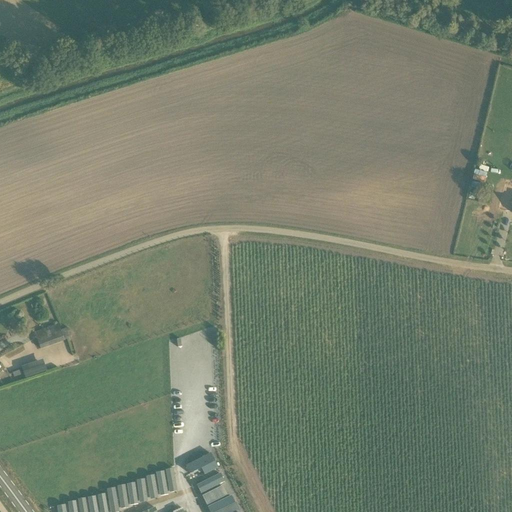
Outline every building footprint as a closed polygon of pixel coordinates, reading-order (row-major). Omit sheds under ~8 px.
[(511,182),(506,181),(502,198),(511,200),(511,182)] [(59,332),(56,325),(34,333),(40,351),(65,342),(64,341),(72,338),(68,328),(59,332)] [(25,379),(47,371),(44,365),(23,373),(25,379)] [(211,454),(186,467),(192,480),(218,467),(211,454)] [(171,469),(172,491),(182,491),(181,468),(171,469)] [(150,476),(151,497),(170,495),(169,475),(150,476)] [(120,507),(139,507),(138,484),(119,484),(120,507)] [(204,494),(212,511),(232,511),(241,508),(239,504),(237,504),(232,494),(228,496),(223,485),(204,494)] [(88,511),(108,511),(107,495),(87,496),(88,511)] [(187,511),(184,503),(163,511),(187,511)]
